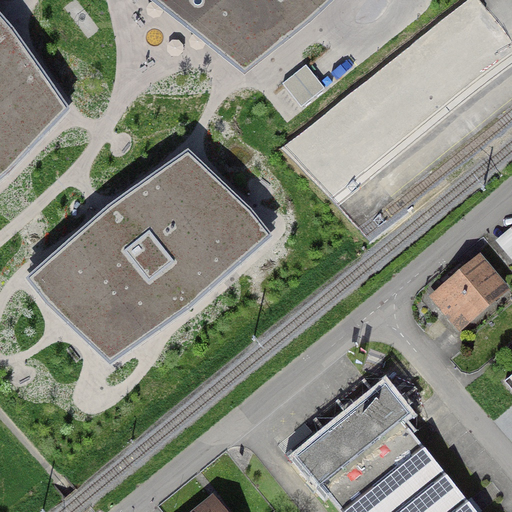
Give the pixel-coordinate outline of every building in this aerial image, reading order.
[(171,0),(192,26),(204,17),(246,70),(309,21),(301,11),(314,0),(171,0)] [(0,169),(49,130),(32,109),(51,94),(0,30),(0,169)] [(105,226),(38,279),(91,346),(113,330),(126,347),(261,240),(209,173),(188,190),(174,172),(105,226)] [(501,292),(476,262),(465,272),(461,267),(450,276),(454,281),(432,300),(456,329),(501,292)] [(470,511),(398,423),(406,416),(383,388),(294,460),(317,488),(319,487),(339,511),(470,511)] [(219,511),(212,503),(200,511),(219,511)]
